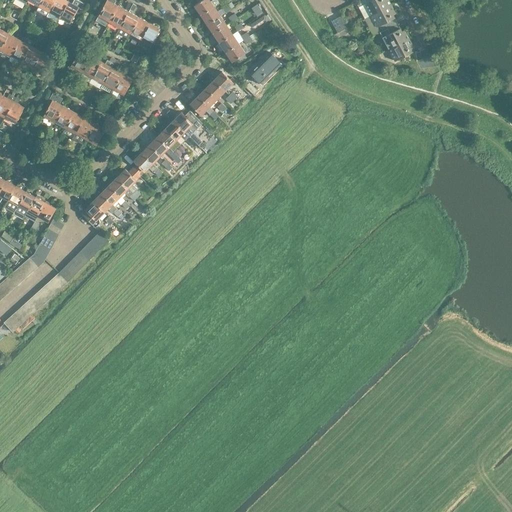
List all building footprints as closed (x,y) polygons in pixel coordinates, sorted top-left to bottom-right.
[(46,17),(55,0),(41,0),(39,5),(36,11),(46,17)] [(60,17),(68,1),(66,0),(55,0),(46,17),(57,22),(60,17)] [(109,21),(118,5),(114,3),(115,0),(106,0),(95,20),(106,26),(109,21)] [(201,15),(214,6),(219,2),(217,0),(212,0),(211,1),(209,0),(201,0),(194,5),(201,15)] [(371,0),(365,3),(371,15),(391,4),(389,0),(371,0)] [(68,1),(60,17),(64,19),(70,23),(72,20),(79,7),(68,1)] [(228,4),(222,8),(225,12),(231,8),(228,4)] [(391,4),(371,15),(380,32),(398,23),(393,15),(396,13),(391,4)] [(120,27),(128,11),(118,5),(109,21),(120,27)] [(214,6),(201,15),(204,20),(207,24),(220,15),(214,6)] [(120,27),(130,33),(139,17),(128,11),(120,27)] [(234,13),(228,17),(231,21),(237,17),(234,13)] [(207,24),(213,33),(226,25),(220,15),(207,24)] [(264,15),(250,24),(253,28),(263,21),(265,21),(266,23),(271,19),(268,15),(267,16),(264,15)] [(342,15),(337,18),(343,30),(349,27),(342,15)] [(130,33),(141,38),(149,23),(139,17),(130,33)] [(343,30),(337,18),(332,21),(338,33),(343,30)] [(240,22),(234,26),(237,31),(243,27),(240,22)] [(149,23),(141,38),(141,39),(138,44),(149,50),(151,44),(152,44),(152,43),(154,44),(157,38),(155,38),(160,29),(149,23)] [(380,32),(389,49),(409,38),(405,30),(402,31),(398,23),(380,32)] [(226,25),(213,33),(219,43),(232,34),(226,25)] [(0,48),(1,49),(9,33),(0,28),(0,48)] [(278,29),(268,36),(271,41),(281,34),(278,29)] [(241,36),(244,40),(249,36),(247,31),(241,36)] [(9,33),(1,49),(11,55),(20,39),(9,33)] [(232,34),(219,43),(226,52),(239,43),(232,34)] [(252,40),(249,36),(244,40),(246,44),(252,40)] [(409,38),(389,49),(395,61),(413,52),(411,49),(414,47),(409,38)] [(19,66),(30,45),(20,39),(11,55),(8,60),(19,66)] [(239,43),(226,52),(232,62),(245,53),(239,43)] [(31,69),(41,50),(30,45),(19,66),(29,72),(31,69)] [(82,70),(91,55),(80,49),(74,60),(72,59),(67,67),(68,70),(73,73),(76,72),(78,68),(82,70)] [(41,50),(31,69),(37,73),(37,76),(42,78),(45,73),(45,72),(45,73),(43,72),(52,56),(41,50)] [(256,82),(258,80),(263,84),(282,65),(269,52),(250,72),(255,77),(253,79),(252,79),(252,80),(252,81),(253,81),(254,82),(255,82),(256,82)] [(90,81),(92,76),(101,61),(91,55),(82,70),(79,75),(90,81)] [(92,76),(103,82),(111,67),(101,61),(92,76)] [(111,92),(113,88),(122,72),(111,67),(103,82),(100,86),(111,92)] [(214,79),(225,91),(234,82),(222,71),(214,79)] [(122,72),(113,88),(124,94),(133,79),(122,72)] [(225,91),(214,79),(206,87),(218,99),(222,94),(225,91)] [(218,99),(206,87),(198,95),(210,106),(218,99)] [(0,113),(5,116),(13,101),(16,97),(9,93),(7,97),(3,95),(0,100),(0,113)] [(55,121),(64,105),(60,103),(63,98),(54,93),(51,98),(53,100),(44,115),(55,121)] [(13,101),(5,116),(16,122),(24,107),(18,103),(22,97),(18,94),(14,101),(13,101)] [(214,111),(210,106),(198,95),(190,103),(202,115),(206,110),(210,115),(214,111)] [(231,103),(234,100),(230,95),(226,98),(231,103)] [(222,102),(218,107),(223,112),(227,108),(222,102)] [(65,127),(74,111),(64,105),(55,121),(65,127)] [(76,133),(84,117),(74,111),(65,127),(76,133)] [(219,116),(214,111),(210,115),(215,120),(219,116)] [(197,127),(185,115),(182,112),(173,120),(189,136),(193,132),(197,127)] [(321,125),(327,120),(324,116),(318,121),(321,125)] [(84,117),(76,133),(86,138),(95,123),(84,117)] [(185,140),(186,139),(189,136),(173,120),(166,128),(177,139),(181,136),(185,140)] [(95,123),(86,138),(97,144),(105,129),(95,123)] [(216,136),(207,127),(202,132),(211,141),(216,136)] [(166,128),(158,136),(169,147),(177,139),(166,128)] [(197,137),(193,132),(189,136),(193,140),(197,137)] [(158,136),(150,144),(161,155),(166,151),(169,155),(173,152),(169,148),(169,147),(158,136)] [(196,143),(193,140),(189,136),(186,139),(193,146),(196,143)] [(161,155),(150,144),(142,152),(153,163),(161,155)] [(158,168),(153,163),(142,152),(134,160),(137,163),(133,166),(142,175),(149,167),(153,172),(154,171),(158,168)] [(178,157),(173,152),(169,155),(174,160),(178,157)] [(170,164),(165,159),(162,163),(167,168),(170,164)] [(133,193),(136,189),(132,184),(140,176),(132,168),(128,172),(125,168),(117,177),(133,193)] [(158,168),(154,171),(159,176),(162,172),(158,168)] [(117,177),(109,184),(120,196),(124,192),(129,197),(130,196),(133,193),(117,177)] [(8,200),(16,186),(6,180),(0,191),(0,201),(1,201),(3,197),(8,200)] [(121,204),(124,200),(120,196),(109,184),(101,192),(112,204),(116,200),(121,204)] [(14,212),(26,191),(16,186),(8,200),(5,206),(14,212)] [(36,196),(26,191),(14,212),(14,213),(24,218),(26,215),(36,196)] [(113,212),(114,211),(117,208),(112,204),(101,192),(93,201),(104,212),(108,208),(113,212)] [(35,220),(38,215),(46,201),(40,198),(41,197),(37,195),(36,197),(36,196),(26,215),(35,220)] [(129,205),(124,200),(121,204),(126,209),(129,205)] [(56,207),(46,201),(38,215),(48,221),(56,207)] [(93,201),(90,203),(81,212),(96,227),(100,222),(100,217),(104,212),(93,201)] [(114,221),(109,216),(106,220),(110,225),(114,221)] [(54,217),(50,223),(62,229),(65,223),(54,217)] [(50,223),(48,228),(59,234),(62,229),(50,223)] [(48,228),(45,232),(57,239),(59,234),(48,228)] [(4,231),(2,236),(10,243),(12,238),(4,231)] [(105,244),(109,240),(100,231),(95,235),(105,244)] [(45,232),(42,237),(54,244),(57,239),(45,232)] [(101,248),(105,244),(95,235),(91,239),(101,248)] [(42,237),(40,242),(51,249),(54,244),(42,237)] [(91,239),(87,243),(97,252),(101,248),(91,239)] [(19,240),(15,247),(19,250),(23,243),(19,240)] [(48,254),(51,249),(40,242),(36,248),(48,254)] [(87,243),(83,247),(93,256),(97,252),(87,243)] [(83,247),(79,251),(89,260),(93,256),(83,247)] [(45,259),(48,254),(36,248),(33,253),(45,260),(45,259)] [(84,264),(89,260),(79,251),(75,255),(84,264)] [(38,266),(45,260),(33,253),(30,257),(38,266)] [(75,255),(71,259),(80,269),(84,264),(75,255)] [(30,257),(25,261),(34,270),(38,266),(30,257)] [(71,259),(67,264),(76,273),(80,269),(71,259)] [(30,274),(34,270),(25,261),(21,264),(30,274)] [(26,277),(30,274),(21,264),(17,268),(26,277)] [(72,276),(76,273),(67,264),(63,267),(72,276)] [(59,272),(58,273),(67,282),(72,276),(63,267),(59,272)] [(13,272),(21,281),(26,277),(17,268),(13,272)] [(13,272),(8,276),(17,285),(21,281),(13,272)] [(58,273),(54,276),(63,286),(67,282),(58,273)] [(13,289),(17,285),(8,276),(4,280),(13,289)] [(54,276),(50,280),(59,290),(63,286),(54,276)] [(4,280),(0,283),(0,284),(8,293),(13,289),(4,280)] [(50,280),(46,284),(55,293),(59,290),(50,280)] [(8,293),(0,284),(0,292),(4,297),(8,293)] [(46,284),(42,287),(51,297),(55,293),(46,284)] [(42,287),(38,291),(47,301),(51,297),(42,287)] [(43,304),(47,301),(38,291),(34,295),(43,304)] [(34,295),(30,299),(39,308),(43,304),(34,295)] [(39,308),(30,299),(26,302),(35,312),(39,308)] [(26,302),(21,306),(30,316),(35,312),(26,302)] [(21,306),(17,311),(26,320),(30,316),(21,306)] [(17,311),(13,314),(22,324),(26,320),(17,311)] [(13,314),(9,318),(18,328),(22,324),(13,314)] [(13,332),(18,328),(9,318),(4,323),(13,332)]
